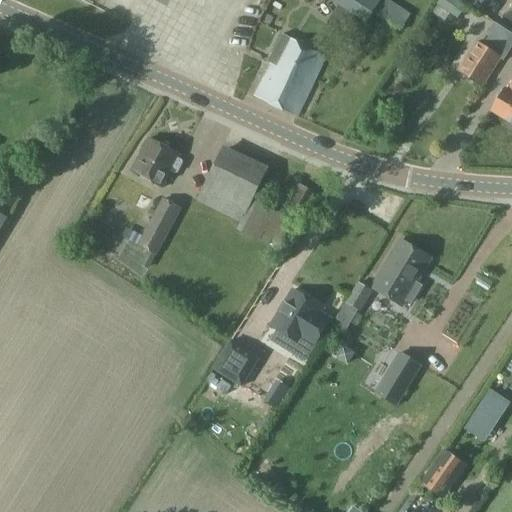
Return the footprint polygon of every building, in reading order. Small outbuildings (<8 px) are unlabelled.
[(398,31),(407,16),(382,0),(329,0),(364,23),(366,19),(386,32),(390,26),(398,31)] [(457,19),(464,8),(452,0),(439,0),(437,5),(457,19)] [(438,6),(433,13),(445,21),(450,14),(438,6)] [(482,85),(500,58),(500,57),(503,59),(511,45),(511,34),(494,23),(488,33),(491,34),(483,47),(476,43),(459,71),(482,85)] [(297,117),(324,56),(291,39),(282,35),(268,63),(271,64),(254,96),(297,117)] [(350,96),(374,60),(353,46),(328,82),(350,96)] [(511,84),(508,92),(504,90),(492,111),(511,123),(511,84)] [(174,174),(179,173),(183,164),(181,160),(178,158),(180,155),(149,139),(132,171),(163,188),(171,173),(174,174)] [(224,146),(197,201),(240,222),(236,230),(280,252),(295,221),(283,216),(253,201),(269,168),(224,146)] [(318,196),(299,186),(283,216),(295,221),(302,225),(318,196)] [(154,254),(178,210),(162,201),(143,237),(126,228),(122,236),(154,254)] [(107,242),(107,229),(89,229),(88,241),(107,242)] [(410,291),(430,259),(402,241),(381,274),(410,291)] [(360,312),(374,288),(366,283),(351,307),(360,312)] [(301,343),(321,311),(292,293),(272,325),(301,343)] [(414,318),(427,324),(434,306),(422,301),(414,318)] [(418,353),(426,334),(388,320),(380,339),(418,353)] [(228,347),(213,369),(241,387),(259,359),(231,341),(228,347)] [(344,347),(337,358),(348,365),(355,354),(344,347)] [(399,353),(375,393),(387,400),(396,406),(420,366),(416,363),(399,353)] [(280,380),(275,388),(286,394),(291,387),(282,381),(280,380)] [(490,390),(465,429),(484,441),(510,402),(490,390)] [(192,447),(142,511),(175,511),(229,441),(195,416),(179,438),(192,447)] [(441,500),(466,466),(445,451),(421,485),(441,500)]
